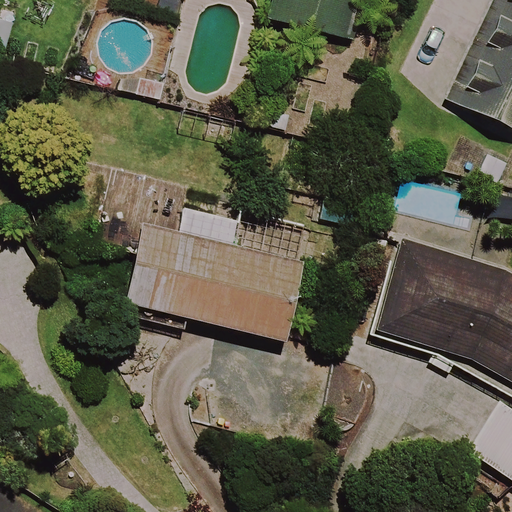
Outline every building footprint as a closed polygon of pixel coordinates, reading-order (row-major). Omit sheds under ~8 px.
[(354,0),(263,0),(258,19),(343,42),(354,0)] [(511,0),(491,0),(442,105),(511,138),(511,0)] [(392,161),(370,156),(358,208),(381,213),(392,161)] [(511,200),(490,198),(486,234),(511,237),(511,200)] [(137,228),(114,320),(180,337),(184,322),(275,345),(303,232),(239,215),(236,228),(181,215),(176,237),(137,228)] [(511,289),(409,242),(367,331),(511,397),(511,289)] [(511,488),(511,416),(494,405),(462,457),(511,489),(511,488)]
